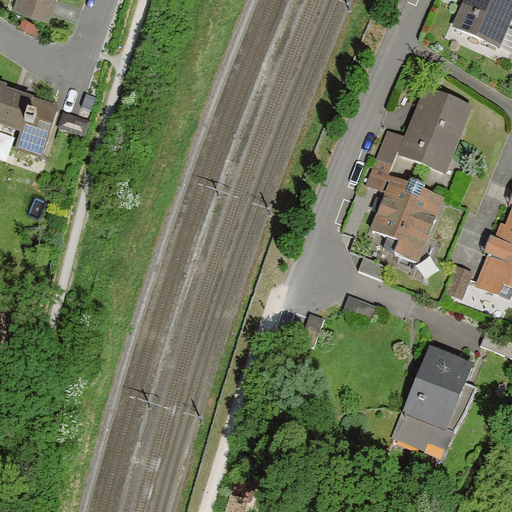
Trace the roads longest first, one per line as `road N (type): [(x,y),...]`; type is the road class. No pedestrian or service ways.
road 1 (residential): [(312,270),(421,0)]
road 2 (residential): [(104,0),(86,51),(69,66),(49,65),(0,33)]
